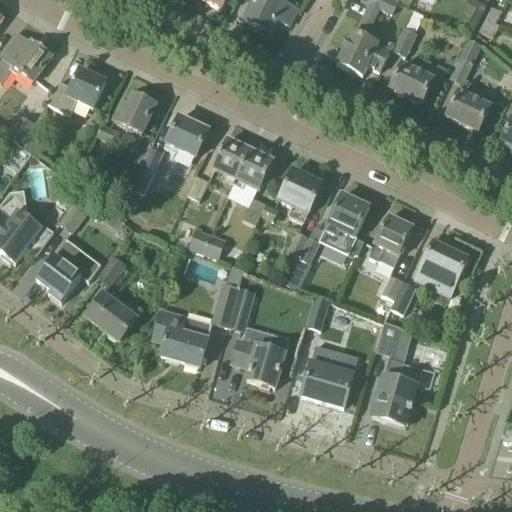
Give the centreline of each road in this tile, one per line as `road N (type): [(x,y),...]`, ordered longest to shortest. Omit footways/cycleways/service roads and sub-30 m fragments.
road 1 (residential): [(458,483),(167,406),(84,362),(0,296)]
road 2 (tertiary): [(352,511),(198,478),(130,450),(0,372)]
road 3 (residential): [(265,115),(511,237)]
road 4 (residential): [(27,0),(265,115)]
road 5 (residential): [(511,185),(283,74)]
road 6 (residential): [(458,483),(511,317)]
road 7 (residential): [(283,74),(131,0)]
